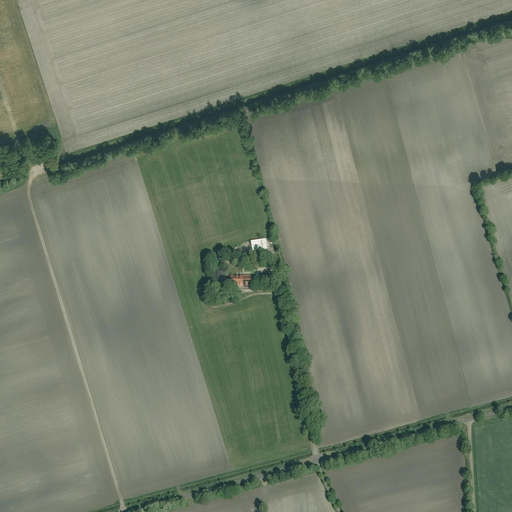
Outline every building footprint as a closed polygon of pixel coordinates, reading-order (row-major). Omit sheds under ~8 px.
[(16,148),(18,154),(27,151),(25,145),(16,148)] [(246,242),(247,251),(268,249),(266,239),(246,242)] [(220,256),(209,259),(211,267),(221,264),(220,256)] [(225,282),(221,268),(211,271),(215,285),(225,282)] [(247,287),(247,277),(231,277),(231,288),(247,287)]
